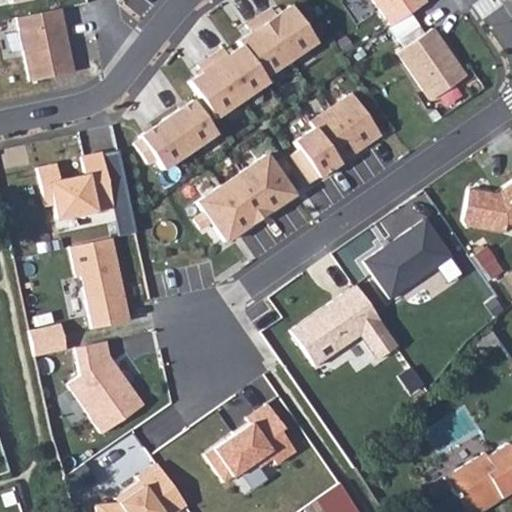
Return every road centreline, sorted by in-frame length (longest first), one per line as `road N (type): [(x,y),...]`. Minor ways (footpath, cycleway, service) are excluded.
road 1 (residential): [(205,358),(224,300),(511,103)]
road 2 (residential): [(0,123),(89,101),(181,0)]
